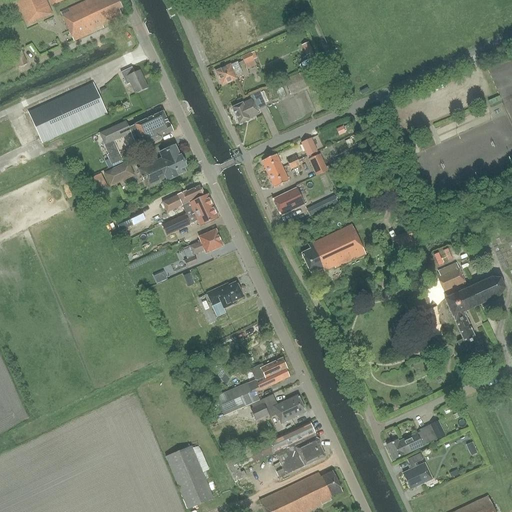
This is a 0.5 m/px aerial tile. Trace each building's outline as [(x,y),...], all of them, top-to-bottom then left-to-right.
[(45,0),(14,0),(27,27),(52,15),(45,0)] [(90,0),(63,13),(75,41),(104,28),(103,26),(123,17),(119,9),(123,8),(119,0),(90,0)] [(221,50),(246,40),(232,5),(215,12),(216,16),(200,23),(209,45),(218,41),(221,50)] [(313,53),(309,42),(302,45),(307,56),(313,53)] [(16,68),(27,63),(23,51),(12,56),(16,68)] [(251,54),(242,57),(248,70),(257,66),(251,54)] [(232,66),(231,65),(216,72),(222,86),(237,79),(236,75),(242,72),(238,63),(232,66)] [(132,67),(121,73),(127,85),(130,83),(135,94),(148,88),(140,71),(135,73),(132,67)] [(309,87),(302,72),(283,81),(286,88),(289,87),(292,95),(309,87)] [(28,112),(42,143),(107,114),(93,84),(86,87),(28,112)] [(239,124),(259,115),(256,108),(259,107),(260,108),(266,105),(260,92),(250,96),(252,99),(232,108),(239,124)] [(163,112),(135,125),(135,126),(129,128),(127,122),(100,134),(106,146),(132,134),(136,143),(142,140),(145,147),(164,139),(163,136),(173,132),(169,124),(168,124),(163,112)] [(339,135),(346,132),(343,126),(336,129),(339,135)] [(311,139),(301,143),(307,156),(317,152),(311,139)] [(175,146),(159,154),(162,159),(138,170),(145,184),(147,189),(166,180),(168,183),(179,178),(178,176),(186,172),(184,168),(186,167),(185,165),(186,163),(184,159),(182,158),(181,156),(180,156),(175,146)] [(119,151),(108,156),(113,166),(124,161),(119,151)] [(320,154),(309,160),(316,176),(328,171),(320,154)] [(268,176),(283,169),(276,155),(262,162),(268,176)] [(289,166),(299,162),(296,156),(287,161),(289,166)] [(127,165),(118,169),(105,175),(110,187),(133,177),(132,174),(127,165)] [(283,169),(268,176),(274,188),(281,185),(289,181),(283,169)] [(93,195),(108,188),(101,173),(86,180),(93,195)] [(189,203),(189,202),(203,195),(203,194),(203,192),(202,188),(200,188),(199,187),(187,193),(186,192),(162,202),(167,213),(189,203)] [(285,215),(298,208),(305,205),(297,188),(295,190),(273,200),(280,215),(285,213),(285,215)] [(200,226),(211,221),(219,218),(208,195),(183,207),(187,214),(185,215),(190,225),(197,221),(200,226)] [(330,198),(333,205),(338,203),(334,195),(330,198)] [(307,209),(310,217),(325,210),(321,202),(307,209)] [(121,231),(133,225),(128,215),(116,221),(121,231)] [(185,215),(161,225),(165,235),(189,225),(185,215)] [(308,245),(311,249),(301,254),(311,275),(323,269),(325,272),(335,267),(336,269),(366,254),(352,224),(308,245)] [(216,231),(199,238),(201,242),(190,247),(194,255),(205,252),(206,254),(223,246),(216,231)] [(194,257),(185,261),(188,268),(197,263),(194,257)] [(468,288),(459,267),(451,271),(437,277),(445,294),(446,298),(444,299),(463,340),(457,342),(462,352),(467,349),(467,350),(479,344),(465,313),(500,297),(505,288),(501,278),(490,276),(468,288)] [(190,273),(183,276),(188,287),(195,284),(190,273)] [(153,276),(157,284),(162,282),(159,274),(153,276)] [(221,302),(224,309),(233,304),(232,303),(243,297),(236,283),(224,288),(224,287),(207,294),(213,306),(221,302)] [(224,416),(251,404),(260,400),(256,392),(263,390),(289,377),(285,369),(286,369),(281,360),(264,368),(263,365),(251,370),(255,381),(216,397),(224,416)] [(274,407),(282,424),(306,413),(298,396),(274,407)] [(263,403),(251,409),(256,421),(269,415),(263,403)] [(270,441),(271,442),(239,458),(243,467),(275,452),(286,475),(292,473),(302,468),(305,466),(325,457),(320,446),(320,443),(319,440),(316,439),(314,434),(315,434),(310,423),(270,441)] [(400,444),(398,440),(387,445),(393,460),(416,450),(438,440),(432,425),(420,430),(421,433),(411,438),(400,444)] [(473,442),(466,445),(471,456),(478,453),(473,442)] [(192,447),(166,457),(188,510),(214,499),(192,447)] [(408,460),(412,470),(403,474),(411,490),(433,480),(425,463),(418,466),(416,464),(423,460),(420,453),(408,460)] [(226,462),(235,482),(246,477),(245,471),(242,473),(234,458),(226,462)] [(459,474),(457,470),(449,473),(451,478),(459,474)] [(264,511),(310,511),(324,506),(323,505),(332,500),(331,497),(342,492),(333,472),(321,477),(320,473),(260,501),(264,511)] [(453,511),(494,511),(488,496),(463,508),(453,511)]
